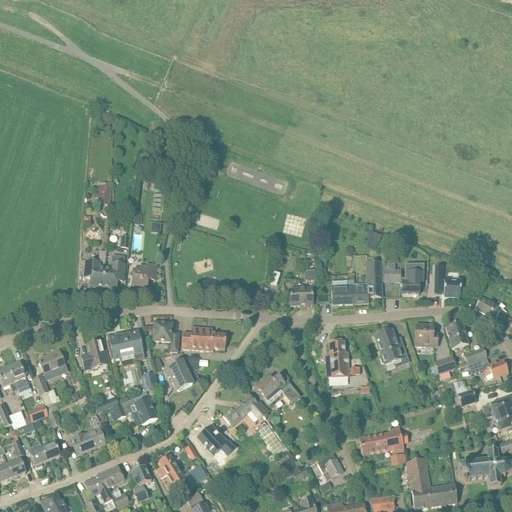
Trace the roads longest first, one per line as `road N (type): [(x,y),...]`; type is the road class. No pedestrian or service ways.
road 1 (residential): [(0,501),(165,445),(264,319)]
road 2 (unclassified): [(170,310),(163,255),(191,183),(189,148),(177,129),(98,66)]
road 3 (residential): [(294,320),(464,313),(499,333),(511,353)]
road 4 (residential): [(369,511),(300,365),(294,320)]
road 5 (residential): [(0,343),(54,322),(170,310)]
